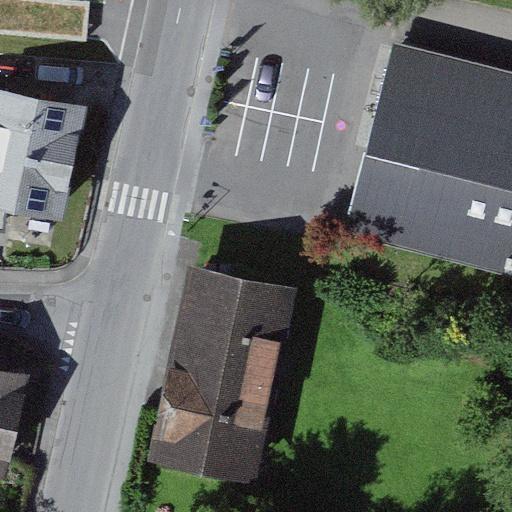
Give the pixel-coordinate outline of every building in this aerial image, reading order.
[(511,64),(406,37),(355,231),(511,269),(511,64)] [(0,189),(15,193),(65,204),(87,105),(9,88),(7,94),(0,126),(0,189)] [(0,126),(7,94),(0,93),(0,220),(13,221),(15,193),(0,189),(0,126)] [(297,289),(208,270),(170,447),(259,466),(297,289)] [(0,369),(0,461),(8,463),(27,376),(0,369)]
